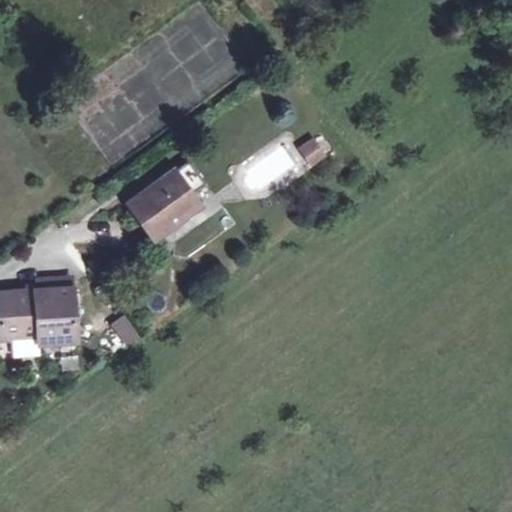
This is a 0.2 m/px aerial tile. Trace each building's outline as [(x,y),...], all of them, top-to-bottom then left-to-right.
[(300,141),(289,151),(297,160),(308,150),(300,141)] [(176,214),(195,201),(173,171),(128,203),(154,238),(180,219),(176,214)] [(176,214),(180,219),(199,207),(195,201),(176,214)] [(37,342),(74,339),(70,287),(0,291),(0,337),(11,337),(12,355),(38,353),(37,342)] [(125,348),(140,338),(126,315),(110,324),(125,348)]
